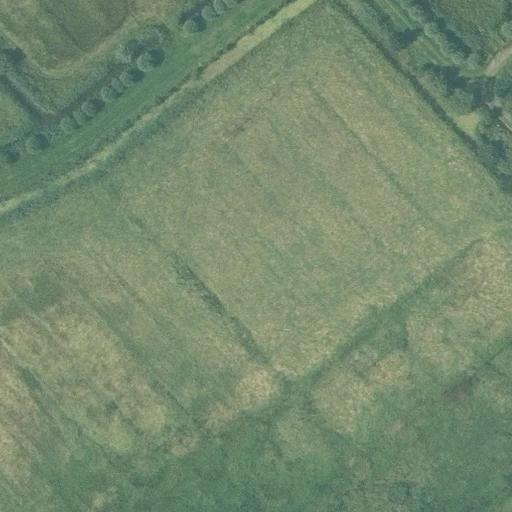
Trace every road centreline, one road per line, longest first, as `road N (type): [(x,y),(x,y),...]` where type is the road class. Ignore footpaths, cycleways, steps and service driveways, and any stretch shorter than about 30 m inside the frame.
road 1 (track): [(260,0),(107,123),(0,182)]
road 2 (track): [(511,51),(470,85),(378,0)]
